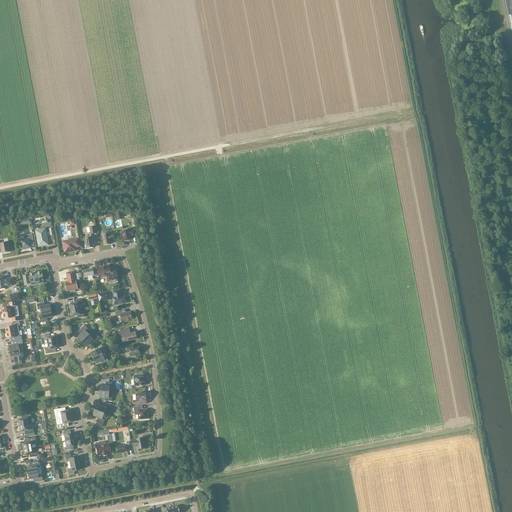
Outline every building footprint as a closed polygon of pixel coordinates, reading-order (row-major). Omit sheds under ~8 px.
[(72,221),(68,226),(72,229),(76,224),(72,221)] [(36,231),(39,246),(48,245),(47,244),(48,243),(47,240),(45,229),(36,231)] [(129,230),(121,231),(123,241),(125,241),(126,242),(128,241),(128,240),(131,240),(130,236),(136,235),(135,229),(129,230)] [(20,241),(22,249),(30,248),(29,242),(33,241),(32,234),(23,236),(24,240),(20,241)] [(102,235),(104,245),(111,244),(110,241),(114,240),(113,234),(109,235),(109,234),(102,235)] [(91,237),(84,239),(86,249),(93,247),(91,237)] [(64,242),(63,243),(63,244),(63,245),(64,253),(75,251),(75,247),(79,246),(78,239),(65,241),(64,241),(64,242)] [(0,243),(0,247),(1,247),(2,253),(9,252),(7,242),(0,244),(0,243)] [(109,266),(99,267),(99,269),(96,269),(97,275),(100,274),(101,277),(107,276),(108,282),(117,280),(117,277),(118,275),(117,274),(116,273),(115,269),(112,270),(112,269),(110,268),(109,268),(109,266)] [(92,269),(83,270),(84,277),(93,275),(94,277),(97,276),(95,270),(93,270),(92,269)] [(43,281),(41,272),(29,274),(30,277),(28,277),(28,275),(23,276),(25,284),(29,283),(29,281),(31,280),(31,283),(35,282),(35,283),(39,282),(43,281)] [(75,291),(75,289),(77,289),(75,281),(73,272),(67,273),(68,281),(69,283),(65,284),(67,290),(69,290),(70,292),(71,293),(75,292),(75,291)] [(3,277),(0,277),(0,289),(5,288),(5,287),(12,285),(11,278),(4,280),(3,277)] [(114,297),(113,297),(114,305),(126,303),(125,295),(121,296),(120,290),(113,291),(114,297)] [(19,293),(9,295),(11,302),(20,300),(19,293)] [(70,310),(79,309),(78,305),(82,305),(81,299),(74,301),(75,303),(69,304),(70,310)] [(14,306),(16,306),(15,302),(9,303),(9,307),(1,308),(2,314),(15,312),(14,306)] [(41,313),(51,311),(50,305),(44,306),(44,303),(37,304),(38,309),(41,309),(41,313)] [(79,309),(70,310),(71,316),(77,315),(77,318),(84,317),(83,311),(80,312),(79,309)] [(122,310),(115,312),(116,317),(120,316),(122,323),(127,321),(127,320),(132,319),(130,312),(123,314),(122,310)] [(51,311),(41,313),(42,316),(39,317),(40,322),(47,321),(47,318),(52,317),(51,311)] [(18,317),(15,317),(15,315),(16,315),(15,312),(2,314),(3,320),(11,318),(12,322),(19,321),(18,317)] [(6,333),(15,332),(18,331),(17,328),(17,326),(20,325),(19,322),(11,323),(12,326),(5,328),(6,333)] [(81,342),(91,333),(84,325),(78,331),(79,331),(81,334),(77,337),(79,339),(78,339),(81,342)] [(124,337),(125,342),(137,339),(135,332),(130,334),(129,328),(120,330),(122,338),(124,337)] [(21,336),(19,336),(18,331),(15,332),(6,333),(7,339),(14,337),(14,341),(22,340),(21,336)] [(94,338),(90,334),(91,333),(81,342),(84,345),(86,346),(90,342),(92,345),(98,339),(96,336),(94,338)] [(56,341),(56,337),(55,337),(55,336),(50,337),(49,334),(42,335),(43,341),(47,340),(47,344),(56,342),(56,341)] [(48,347),(45,348),(46,354),(53,353),(52,349),(57,348),(57,347),(58,347),(57,343),(56,343),(56,342),(47,344),(48,347)] [(10,355),(20,353),(18,344),(8,346),(10,355)] [(102,354),(105,353),(101,345),(94,348),(96,351),(91,353),(91,355),(92,359),(102,354)] [(132,345),(125,347),(126,353),(130,352),(130,356),(136,355),(135,354),(140,353),(138,347),(132,348),(132,345)] [(20,353),(10,355),(12,363),(21,362),(20,353)] [(103,357),(102,354),(92,359),(94,362),(95,362),(96,364),(101,361),(102,364),(108,361),(105,356),(103,357)] [(143,375),(133,376),(134,386),(140,385),(144,385),(143,375)] [(99,391),(109,392),(109,389),(111,389),(112,382),(106,382),(105,386),(100,385),(100,387),(99,387),(99,391)] [(109,392),(99,391),(98,395),(99,395),(99,397),(104,398),(104,401),(112,401),(112,392),(109,392)] [(146,404),(145,393),(135,394),(136,401),(133,401),(133,405),(146,404)] [(94,410),(104,414),(105,410),(108,412),(110,406),(104,404),(102,407),(97,405),(97,406),(96,406),(94,410)] [(138,415),(138,419),(147,419),(147,410),(140,410),(140,406),(134,407),(134,415),(138,415)] [(70,416),(69,410),(64,411),(63,408),(57,409),(58,419),(70,416)] [(102,419),(104,414),(94,410),(93,414),(94,414),(93,416),(98,418),(97,421),(103,424),(104,420),(102,419)] [(32,424),(31,419),(30,414),(23,415),(24,419),(18,420),(19,426),(32,424)] [(67,427),(66,423),(72,422),(70,416),(58,419),(60,428),(67,427)] [(32,424),(19,426),(20,432),(26,431),(27,434),(34,433),(32,424)] [(65,442),(75,440),(74,434),(71,434),(70,433),(70,431),(63,432),(63,436),(64,435),(65,442)] [(32,448),(31,445),(36,444),(35,437),(29,438),(30,439),(25,440),(26,443),(21,444),(22,447),(23,447),(23,450),(32,448)] [(137,446),(138,449),(145,448),(143,438),(136,439),(136,440),(131,441),(133,447),(137,446)] [(75,440),(65,442),(66,448),(66,451),(73,450),(73,447),(74,446),(76,446),(75,440)] [(111,453),(109,443),(105,444),(105,445),(103,446),(103,442),(95,443),(97,455),(101,455),(102,456),(107,455),(107,454),(111,453)] [(115,447),(116,454),(126,452),(126,449),(130,448),(129,442),(126,442),(127,445),(115,447)] [(32,448),(23,450),(24,452),(23,453),(24,456),(29,455),(30,458),(37,456),(36,453),(37,453),(37,448),(38,447),(32,448)] [(70,465),(79,464),(78,457),(71,458),(71,455),(65,456),(66,462),(70,462),(70,465)] [(42,471),(40,464),(39,465),(39,461),(29,463),(30,466),(26,467),(28,473),(37,472),(42,471)] [(79,464),(70,465),(71,468),(67,469),(68,476),(74,475),(74,471),(80,469),(79,464)] [(42,481),(41,475),(42,471),(37,472),(28,473),(29,480),(33,479),(34,482),(42,481)] [(321,491),(316,492),(317,497),(326,495),(325,491),(330,490),(327,477),(318,479),(321,491)] [(285,485),(275,487),(276,494),(286,493),(285,485)] [(245,491),(237,493),(238,501),(242,501),(244,509),(252,507),(250,496),(246,497),(245,491)] [(329,500),(319,501),(320,507),(322,506),(323,510),(325,509),(325,511),(333,511),(332,504),(330,504),(329,500)]
